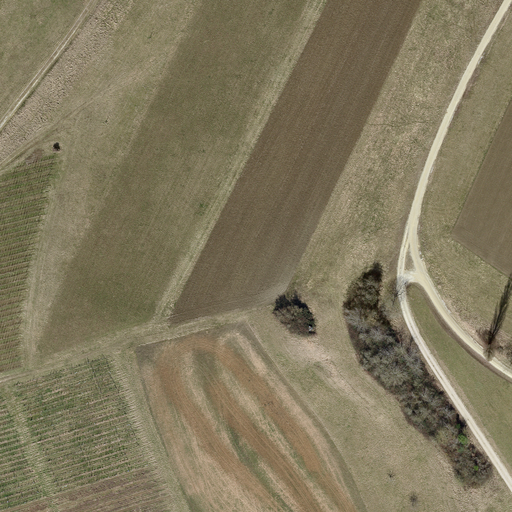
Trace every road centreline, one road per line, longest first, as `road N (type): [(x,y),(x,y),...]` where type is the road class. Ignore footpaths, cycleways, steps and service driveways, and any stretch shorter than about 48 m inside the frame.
road 1 (track): [(511,374),(448,318),(422,275),(412,223),(437,141),(508,0)]
road 2 (track): [(0,380),(296,298)]
road 3 (track): [(412,223),(401,278),(412,328),(511,486)]
road 4 (track): [(0,125),(93,0)]
